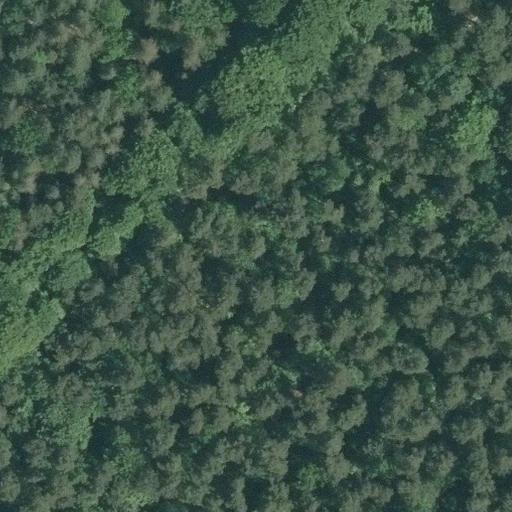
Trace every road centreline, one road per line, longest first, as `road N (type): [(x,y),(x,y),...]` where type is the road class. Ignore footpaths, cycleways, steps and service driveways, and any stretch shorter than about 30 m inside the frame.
road 1 (track): [(0,296),(203,110)]
road 2 (track): [(511,154),(425,0)]
road 3 (track): [(203,110),(325,0)]
